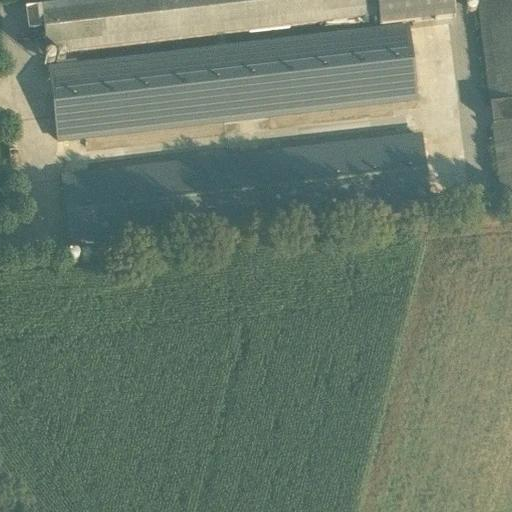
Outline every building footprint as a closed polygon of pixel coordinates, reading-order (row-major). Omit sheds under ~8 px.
[(452,0),(91,0),(41,6),(46,56),(378,17),(379,27),(455,18),(452,0)] [(511,0),(476,0),(500,201),(511,199),(511,0)] [(408,29),(48,72),(57,142),(416,99),(408,29)] [(61,181),(69,251),(429,210),(421,140),(61,181)] [(12,174),(3,175),(4,187),(13,186),(12,174)] [(55,261),(57,263),(59,264),(62,264),(64,263),(66,262),(68,260),(69,258),(69,255),(69,253),(67,251),(65,249),(63,248),(60,248),(57,249),(55,251),(54,253),(53,256),(54,258),(55,261)]
